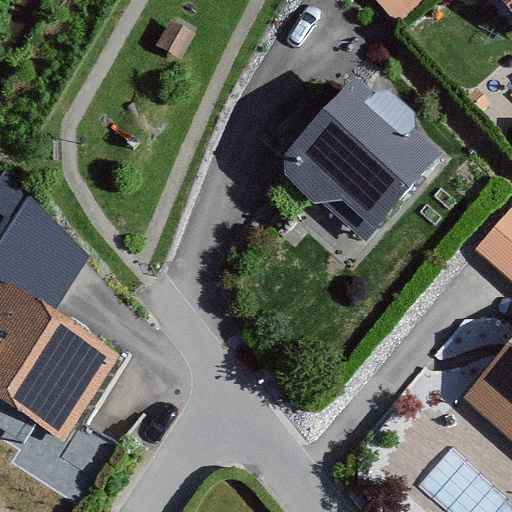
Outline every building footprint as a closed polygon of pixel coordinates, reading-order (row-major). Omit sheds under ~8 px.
[(425,0),(357,0),(391,34),(425,0)] [(511,0),(475,0),(511,44),(511,0)] [(421,165),(332,91),(259,178),(302,214),(307,208),(353,246),(421,165)] [(117,358),(0,280),(0,394),(65,437),(117,358)] [(511,334),(456,405),(511,449),(511,334)]
